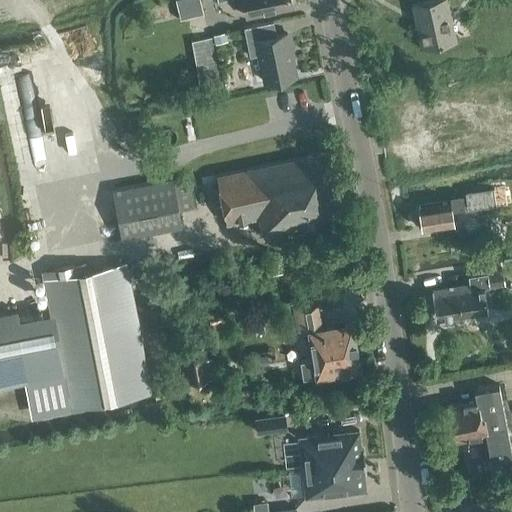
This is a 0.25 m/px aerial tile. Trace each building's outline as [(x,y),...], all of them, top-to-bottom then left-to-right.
[(176,0),(180,19),(204,13),(201,0),(176,0)] [(243,0),(247,16),(293,6),(291,0),(243,0)] [(430,0),(413,4),(422,46),(456,39),(447,0),(430,0)] [(259,54),(265,81),(296,74),(288,33),(277,35),(274,21),(244,27),(250,56),(259,54)] [(190,39),(199,89),(222,85),(213,35),(190,39)] [(336,177),(331,151),(217,174),(227,222),(259,216),(263,235),(345,218),(339,192),(340,192),(337,177),(336,177)] [(190,179),(173,182),(172,178),(113,189),(123,236),(181,225),(179,209),(195,206),(190,179)] [(466,191),(468,209),(494,205),(491,187),(466,191)] [(451,200),(419,205),(421,215),(418,217),(419,223),(422,225),(423,228),(455,223),(453,209),(465,207),(463,195),(451,197),(451,200)] [(85,262),(44,270),(54,321),(70,405),(151,389),(126,262),(87,270),(85,262)] [(432,288),(437,318),(465,314),(467,316),(473,315),(475,312),(487,311),(484,287),(505,284),(503,270),(468,275),(469,282),(453,285),(453,284),(449,284),(449,285),(432,288)] [(298,331),(308,329),(313,358),(301,360),(304,375),(316,373),(316,376),(360,368),(352,322),(322,327),(318,302),(294,306),(298,331)] [(16,311),(0,314),(0,385),(30,380),(20,328),(16,311)] [(54,321),(20,328),(30,380),(36,412),(70,405),(54,321)] [(186,348),(192,380),(219,375),(216,355),(206,357),(204,345),(186,348)] [(511,452),(502,398),(499,384),(475,389),(477,400),(445,406),(451,440),(486,433),(493,470),(511,466),(511,452)] [(507,397),(502,398),(511,452),(511,409),(510,410),(507,397)] [(286,428),(285,415),(285,414),(257,418),(258,431),(286,428)] [(357,430),(303,436),(301,436),(299,436),(299,439),(300,439),(303,466),(307,466),(365,459),(364,449),(361,449),(359,432),(359,429),(357,430)] [(365,459),(307,466),(303,466),(306,494),(306,496),(308,496),(364,490),(366,489),(366,487),(364,470),(366,470),(365,459)] [(255,477),(256,493),(270,492),(270,477),(255,477)]
